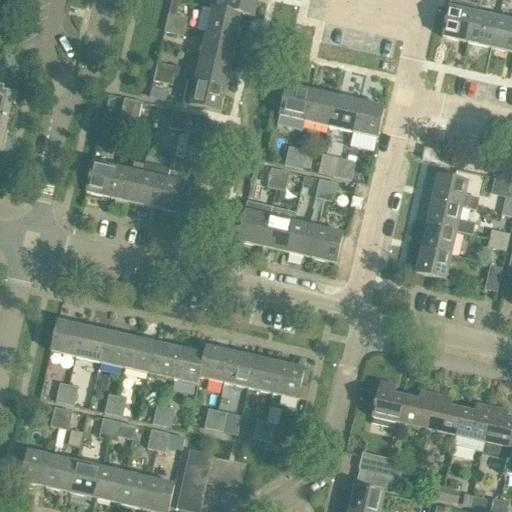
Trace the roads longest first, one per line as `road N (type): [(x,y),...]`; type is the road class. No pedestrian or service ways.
road 1 (residential): [(354,320),(34,241)]
road 2 (residential): [(354,320),(408,97)]
road 3 (residential): [(267,511),(327,425),(354,320)]
road 4 (residential): [(511,358),(354,320)]
road 5 (residential): [(408,97),(427,14),(363,0)]
road 6 (residential): [(0,382),(34,241)]
road 7 (unclassified): [(34,241),(62,103)]
